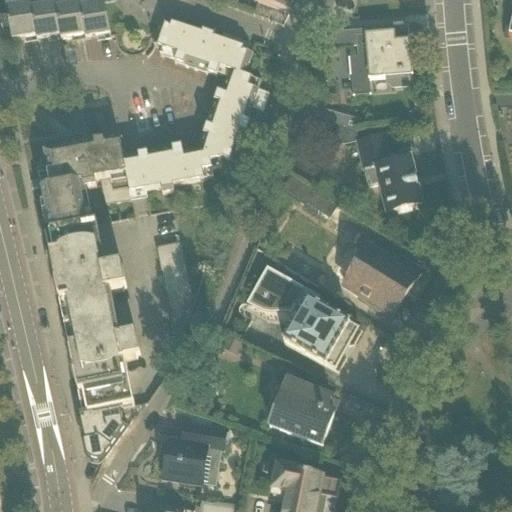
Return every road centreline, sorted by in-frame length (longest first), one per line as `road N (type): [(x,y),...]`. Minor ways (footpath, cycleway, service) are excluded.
road 1 (unclassified): [(61,509),(91,506),(208,330),(243,248),(297,40)]
road 2 (residential): [(511,292),(492,255),(472,157),(453,0)]
road 3 (tertiary): [(61,509),(0,230)]
road 4 (residential): [(511,294),(435,384),(404,468),(400,511)]
road 5 (residential): [(137,0),(201,11),(279,41)]
